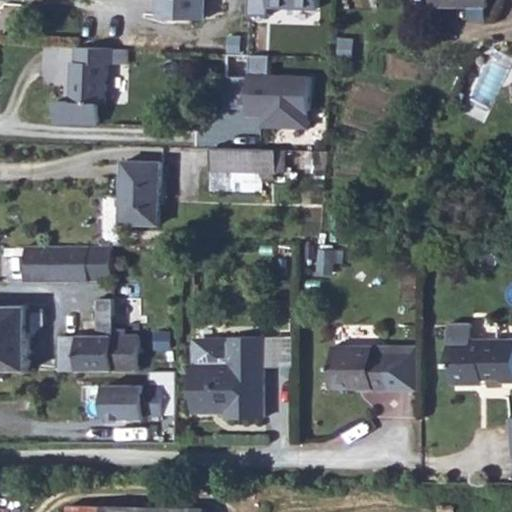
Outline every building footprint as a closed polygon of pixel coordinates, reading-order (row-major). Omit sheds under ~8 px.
[(204,19),(204,0),(163,0),(163,19),(204,19)] [(320,0),(254,0),(254,13),(276,14),(277,5),(320,7),(320,0)] [(483,0),(427,0),(427,23),(482,25),(483,0)] [(121,50),(85,49),(85,64),(81,64),(81,103),(64,103),(63,124),(107,125),(107,105),(113,104),(114,64),(121,64),(121,50)] [(136,50),(121,50),(121,64),(135,65),(136,50)] [(268,53),(245,52),(242,112),(257,113),(256,128),(306,131),(308,75),(267,73),(268,53)] [(169,224),(169,165),(131,164),(131,224),(169,224)] [(275,168),(232,168),(232,191),(279,192),(280,186),(275,185),(275,168)] [(82,246),(25,246),(24,284),(114,285),(114,246),(82,246)] [(115,336),(116,298),(94,297),(93,334),(60,334),(59,374),(67,374),(114,375),(115,336)] [(0,305),(0,372),(29,373),(28,306),(0,305)] [(264,416),(265,335),(238,335),(238,337),(226,337),(226,339),(200,338),(200,364),(199,364),(200,409),(229,410),(230,416),(264,416)] [(114,375),(142,376),(140,337),(115,336),(114,375)] [(511,382),(511,338),(472,339),(472,345),(449,345),(448,364),(455,368),(454,384),(473,386),(472,380),(500,378),(502,384),(511,382)] [(370,392),(388,393),(387,355),(374,354),(374,347),(334,346),(334,358),(329,359),(329,387),(369,387),(370,392)] [(415,346),(374,347),(374,354),(387,355),(388,393),(416,393),(415,346)] [(165,424),(167,383),(137,383),(137,398),(92,398),(91,431),(131,431),(131,429),(149,429),(149,423),(165,424)]
